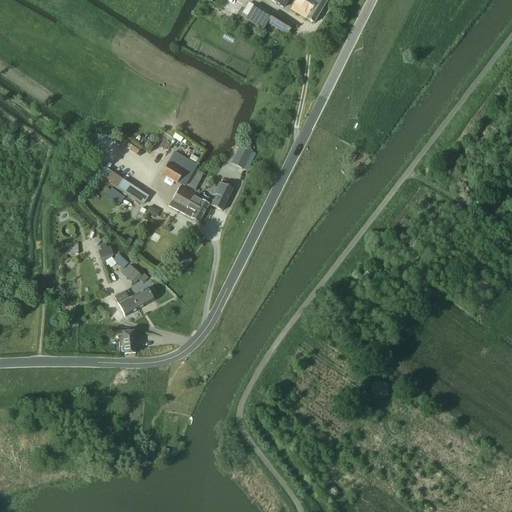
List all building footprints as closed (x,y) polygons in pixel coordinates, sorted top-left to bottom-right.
[(313,24),(326,2),(323,0),(297,0),(291,10),(313,24)] [(256,3),(245,21),(262,31),(267,23),(273,13),(256,3)] [(273,13),(267,23),(286,35),(292,25),(273,13)] [(240,146),(231,164),(242,170),(251,152),(240,146)] [(184,187),(193,171),(171,158),(161,174),(176,184),(177,182),(184,187)] [(113,183),(112,185),(143,205),(148,197),(110,172),(106,178),(113,183)] [(198,173),(188,187),(194,190),(202,175),(198,173)] [(222,212),(233,190),(219,183),(216,189),(213,187),(210,193),(216,196),(213,202),(211,206),(222,212)] [(213,202),(203,196),(201,199),(204,200),(202,202),(193,197),(195,195),(179,187),(168,207),(191,219),(192,221),(195,223),(197,222),(198,223),(208,206),(210,207),(213,202)] [(106,188),(103,193),(106,195),(105,196),(129,214),(135,206),(111,188),(109,190),(106,188)] [(152,218),(156,210),(149,207),(145,215),(152,218)] [(78,255),(78,245),(58,245),(58,255),(60,255),(66,255),(78,255)] [(112,260),(122,269),(127,263),(118,254),(112,260)] [(183,271),(191,261),(181,254),(174,263),(183,271)] [(141,276),(130,266),(122,274),(133,285),(141,276)] [(131,297),(137,310),(153,301),(147,289),(131,297)] [(124,317),(137,310),(131,297),(128,299),(124,292),(114,297),(124,317)] [(124,355),(135,354),(132,332),(122,333),(124,355)]
